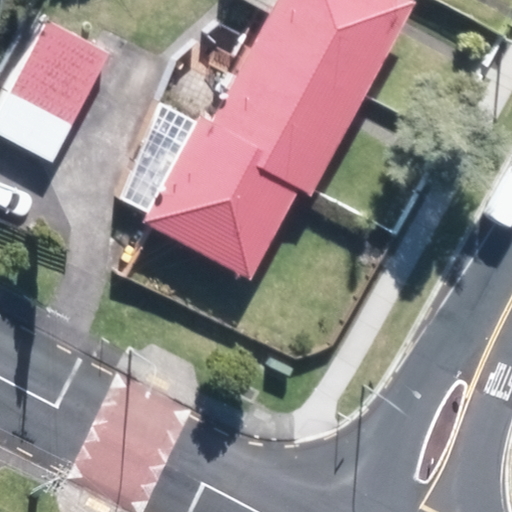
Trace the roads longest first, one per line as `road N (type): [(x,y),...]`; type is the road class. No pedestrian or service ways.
road 1 (residential): [(0,376),(252,511)]
road 2 (tertiary): [(511,293),(403,511)]
